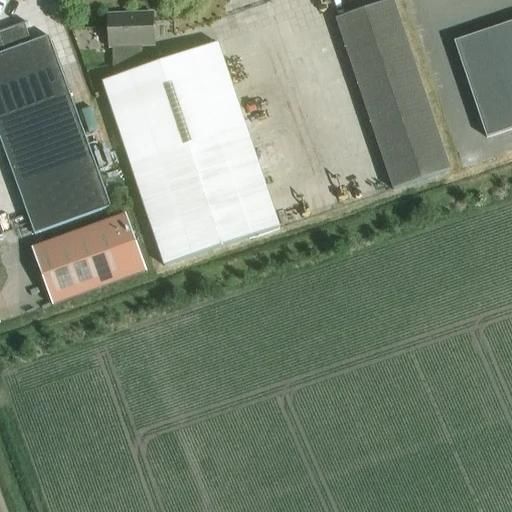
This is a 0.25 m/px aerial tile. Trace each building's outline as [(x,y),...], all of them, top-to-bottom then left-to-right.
[(451,170),(393,0),(391,0),(336,18),(393,190),(451,170)] [(115,79),(144,69),(143,47),(155,47),(154,14),(109,16),(110,49),(113,48),(115,79)] [(0,138),(35,236),(112,208),(50,37),(32,43),(26,25),(28,24),(28,23),(0,32),(0,138)] [(488,139),(511,130),(511,23),(455,43),(488,139)] [(219,44),(144,69),(115,79),(104,82),(166,267),(280,229),(219,44)] [(148,272),(127,214),(33,249),(54,306),(148,272)]
